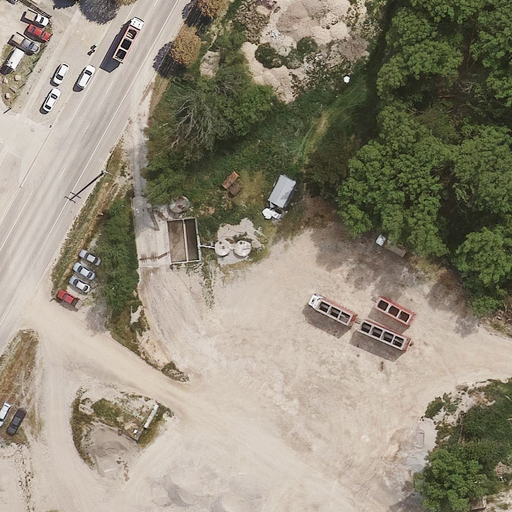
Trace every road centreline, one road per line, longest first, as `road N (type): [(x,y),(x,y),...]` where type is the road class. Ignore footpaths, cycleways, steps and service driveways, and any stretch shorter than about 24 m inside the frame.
road 1 (track): [(139,40),(155,393)]
road 2 (primary): [(0,292),(162,0)]
road 3 (track): [(180,511),(179,474),(155,393),(0,301)]
